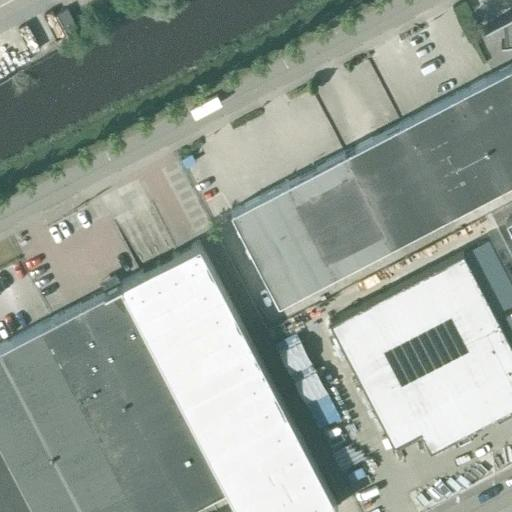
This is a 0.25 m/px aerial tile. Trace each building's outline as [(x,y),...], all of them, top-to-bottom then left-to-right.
[(511,11),(483,27),(483,28),(503,18),(504,40),(500,41),(500,42),(510,42),(511,41),(511,11)] [(504,183),(511,178),(511,62),(456,92),(504,183)] [(447,212),(504,183),(456,92),(400,121),(447,212)] [(400,121),(343,150),(391,242),(447,212),(400,121)] [(343,150),(287,180),(334,271),(391,242),(343,150)] [(278,301),(334,271),(287,180),(230,209),(278,301)] [(119,281),(53,315),(154,511),(172,511),(225,484),(239,511),(321,511),(336,504),(198,240),(119,281)] [(329,318),(394,443),(420,429),(429,447),(511,403),(511,344),(462,249),(329,318)] [(0,511),(154,511),(53,315),(0,343),(0,511)]
